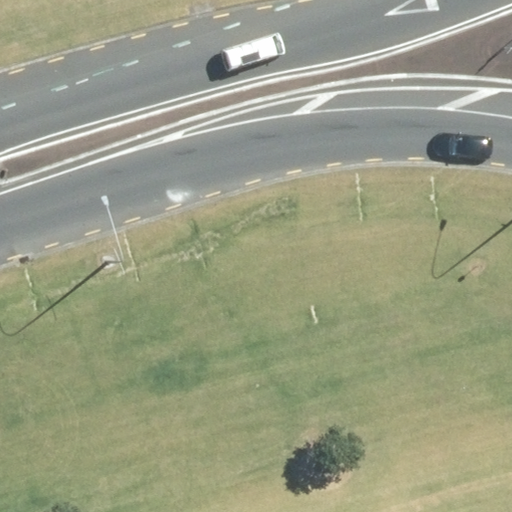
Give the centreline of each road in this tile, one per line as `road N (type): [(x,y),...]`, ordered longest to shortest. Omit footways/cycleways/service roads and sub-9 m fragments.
road 1 (primary): [(511,133),(345,126),(118,177),(0,187)]
road 2 (primary): [(0,128),(93,80),(413,0)]
